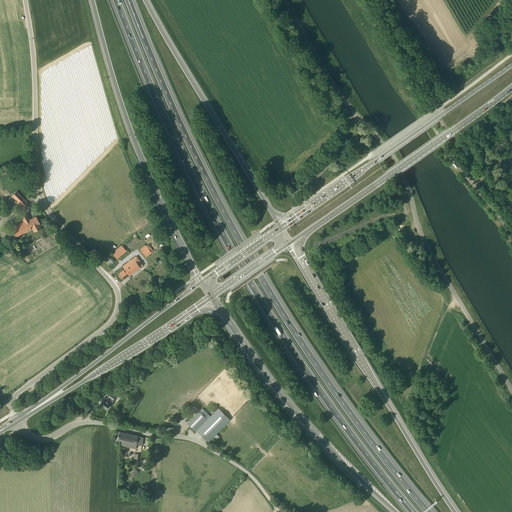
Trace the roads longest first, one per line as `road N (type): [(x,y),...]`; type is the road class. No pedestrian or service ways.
road 1 (motorway): [(427,511),(271,295),(184,132),(128,0)]
road 2 (motorway): [(115,0),(228,245),(338,419),(411,511)]
road 3 (unclassified): [(17,420),(12,399),(105,330),(115,309),(110,284),(38,201),(23,0)]
road 4 (unclassified): [(511,391),(425,245),(402,175),(328,80),(284,0)]
road 5 (unclassified): [(281,511),(243,469),(198,442),(92,422),(38,440),(17,420)]
road 6 (motorway): [(92,0),(127,120),(201,281)]
road 7 (motorway): [(455,511),(305,268)]
road 8 (primary): [(511,64),(280,227)]
road 9 (unclassified): [(511,237),(442,145),(358,0)]
road 10 (motorway): [(211,298),(319,439),(393,511)]
road 11 (motorway): [(280,227),(145,0)]
road 12 (primary): [(306,232),(511,87)]
road 13 (primary): [(201,281),(30,411)]
road 14 (primary): [(30,411),(211,298)]
